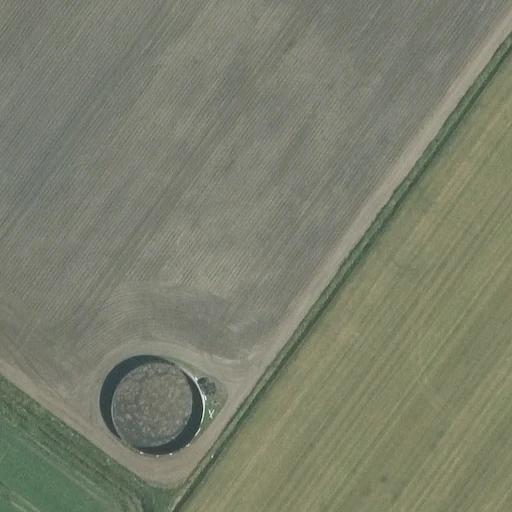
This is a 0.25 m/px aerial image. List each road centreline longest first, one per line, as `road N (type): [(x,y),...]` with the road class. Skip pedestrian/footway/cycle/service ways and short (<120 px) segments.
road 1 (track): [(191,460),(511,16)]
road 2 (track): [(254,373),(239,379),(147,349),(109,369),(96,391),(103,440),(151,473),(191,460)]
